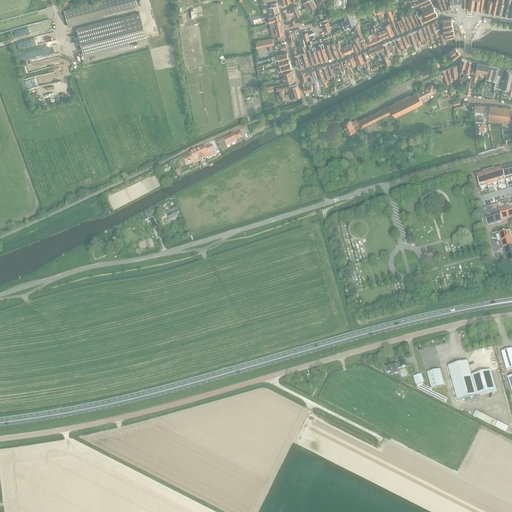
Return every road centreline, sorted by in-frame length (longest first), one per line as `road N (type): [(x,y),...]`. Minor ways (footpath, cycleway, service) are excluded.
road 1 (unclassified): [(0,295),(511,146)]
road 2 (unclassified): [(0,437),(118,418),(511,314)]
road 3 (primary): [(0,422),(115,403),(406,322),(511,301)]
road 4 (residential): [(186,151),(305,104),(280,9)]
road 5 (track): [(380,438),(266,377)]
